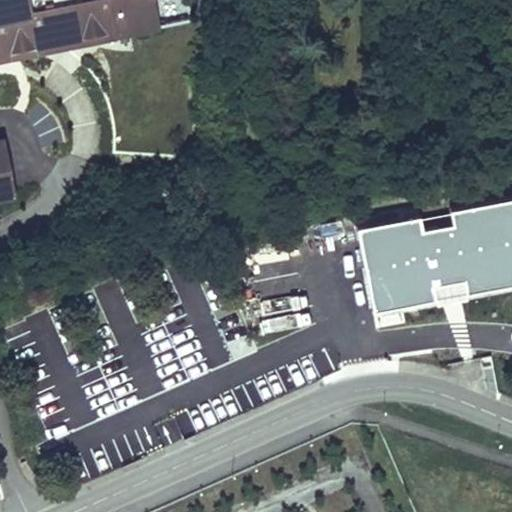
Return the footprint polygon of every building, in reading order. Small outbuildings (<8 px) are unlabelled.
[(0,0),(0,63),(161,31),(161,28),(193,21),(188,0),(0,0)] [(4,139),(0,139),(0,195),(14,193),(4,139)] [(511,194),(450,207),(452,220),(422,226),(419,213),(357,224),(372,308),(435,295),(432,282),(448,279),(462,276),(465,290),(511,280),(511,194)] [(450,207),(419,213),(422,226),(452,220),(450,207)] [(432,282),(435,295),(465,290),(462,276),(448,279),(432,282)]
